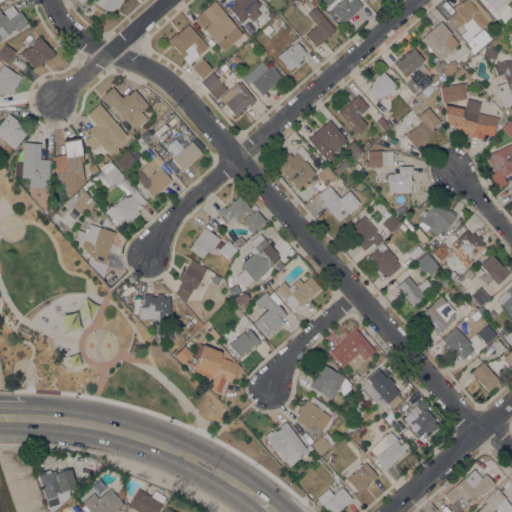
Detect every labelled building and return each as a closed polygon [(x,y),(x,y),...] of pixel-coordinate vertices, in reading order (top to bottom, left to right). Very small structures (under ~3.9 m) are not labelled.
[(96,0),(121,0),(120,3),(120,4),(118,8),(115,6),(112,12),(95,3),(96,0)] [(204,28),(211,22),(209,20),(201,26),(194,18),(201,11),(214,0),(225,13),(242,33),(223,50),(204,28)] [(256,0),(260,4),(255,9),(260,13),(251,21),(247,16),(240,22),(237,19),(238,18),(227,6),(229,5),(229,6),(233,2),(232,0),(256,0)] [(335,29),(315,46),(305,34),(316,24),(306,13),(314,7),(310,2),(312,0),(313,0),(317,4),(315,6),(335,29)] [(343,23),(330,9),(340,0),(357,0),(361,4),(362,6),(343,23)] [(466,28),(465,29),(463,27),(464,26),(462,24),(465,22),(465,21),(460,25),(459,25),(455,28),(447,19),(451,15),(455,11),(452,7),(461,0),(462,2),(464,0),(475,0),(485,10),(485,9),(486,9),(490,12),(489,13),(488,14),(491,18),(478,30),(479,31),(482,28),(490,37),(474,52),(466,42),(467,41),(464,38),(462,33),(466,29),(466,28)] [(506,0),(495,10),(485,0),(506,0)] [(0,11),(2,15),(4,14),(2,10),(10,3),(17,12),(19,10),(28,22),(17,30),(15,28),(0,39),(1,39),(0,39),(0,11)] [(420,38),(440,20),(451,33),(450,34),(458,42),(451,49),(451,50),(439,60),(420,38)] [(192,60),(194,63),(201,57),(212,69),(201,78),(191,66),(189,63),(188,63),(179,53),(172,45),(171,46),(169,44),(170,43),(167,39),(175,32),(176,33),(187,23),(198,36),(199,36),(208,46),(192,60)] [(268,24),(272,28),(266,34),(262,29),(268,24)] [(27,46),(28,47),(34,42),(33,40),(39,35),(42,38),(41,39),(49,47),(49,46),(51,48),(50,48),(54,52),(52,54),(54,55),(49,60),(47,58),(46,60),(45,59),(40,63),(39,62),(33,68),(22,55),(21,55),(19,53),(27,46)] [(290,43),(292,45),(296,41),(305,52),(301,55),(303,57),(298,62),(299,63),(296,67),(294,65),(290,69),(278,55),(290,43)] [(0,47),(3,43),(15,51),(6,63),(0,58),(0,47)] [(420,63),(421,64),(417,67),(416,67),(405,77),(392,62),(398,58),(399,59),(404,55),(403,54),(407,51),(408,52),(413,47),(424,60),(420,63)] [(497,50),(495,59),(482,56),(485,47),(497,50)] [(235,62),(238,66),(234,69),(228,62),(236,54),(239,58),(235,62)] [(244,70),(246,73),(261,60),(267,67),(271,64),(281,77),(261,94),(251,82),(251,81),(250,79),(245,83),(238,75),(243,71),(244,70)] [(447,76),(442,70),(446,66),(445,65),(450,60),(457,68),(447,76)] [(511,103),(509,105),(511,111),(511,114),(507,116),(500,108),(503,106),(495,85),(505,81),(502,73),(497,75),(492,65),(505,60),(511,60),(511,103)] [(224,63),(228,67),(223,71),(222,71),(218,75),(214,71),(224,63)] [(423,64),(429,71),(425,74),(430,80),(420,88),(409,76),(423,64)] [(0,69),(3,65),(17,74),(22,77),(20,79),(21,80),(19,83),(18,82),(16,86),(14,89),(13,89),(13,90),(11,94),(7,91),(4,96),(2,95),(1,96),(0,95),(0,69)] [(461,66),(464,71),(457,77),(454,73),(461,66)] [(393,88),(396,91),(392,95),(389,92),(383,97),(381,95),(376,99),(367,89),(372,84),(370,82),(375,78),(373,77),(377,74),(379,75),(383,71),(396,86),(393,88)] [(227,89),(216,99),(201,82),(212,72),(220,81),(227,89)] [(417,89),(412,93),(404,85),(409,80),(417,89)] [(248,90),(247,91),(255,100),(250,104),(248,103),(243,107),(245,108),(241,111),(240,110),(235,115),(233,113),(232,114),(230,112),(231,111),(219,98),(233,85),(234,86),(240,81),(248,90)] [(466,82),(468,91),(464,92),(465,98),(442,102),(440,86),(466,82)] [(416,97),(414,96),(429,83),(434,89),(418,102),(415,98),(416,97)] [(148,104),(141,111),(146,117),(134,128),(129,122),(128,123),(113,105),(110,107),(101,97),(103,95),(103,94),(112,86),(121,97),(126,93),(128,94),(134,89),(148,104)] [(357,94),(368,106),(358,115),(366,124),(357,133),(337,112),(357,94)] [(464,108),(466,98),(480,101),(478,112),(499,117),(500,114),(506,118),(501,125),(497,122),(494,135),(484,133),(482,139),(455,132),(457,126),(447,123),(448,122),(446,121),(443,104),(464,108)] [(89,132),(90,132),(88,130),(94,124),(86,114),(98,103),(127,134),(114,146),(115,147),(108,152),(104,148),(104,149),(98,143),(92,149),(84,140),(90,134),(89,132)] [(404,135),(412,128),(412,129),(421,121),(416,116),(428,106),(440,121),(432,127),(435,131),(415,148),(405,136),(404,135)] [(0,138),(0,122),(7,112),(17,120),(16,121),(20,125),(19,126),(26,132),(13,148),(0,138)] [(388,124),(383,129),(375,120),(381,116),(388,124)] [(347,140),(342,144),(327,157),(309,136),(328,119),(347,140)] [(511,156),(511,157),(511,159),(511,171),(503,176),(506,182),(495,188),(489,174),(494,172),(486,155),(511,142),(511,139),(501,127),(508,121),(511,125),(511,156)] [(140,136),(144,141),(139,146),(134,141),(140,136)] [(63,180),(56,181),(52,156),(64,154),(62,140),(78,137),(83,160),(81,161),(84,181),(66,197),(63,180)] [(191,141),(196,137),(204,146),(200,150),(202,153),(182,170),(171,157),(191,140),(191,141)] [(366,147),(362,143),(367,138),(371,142),(366,147)] [(23,141),(40,143),(39,158),(49,159),(48,178),(46,178),(46,184),(45,184),(43,184),(41,184),(40,183),(38,182),(37,182),(35,182),(33,182),(31,182),(31,180),(31,177),(21,177),(23,141)] [(124,171),(114,161),(130,145),(140,155),(124,171)] [(296,187),(295,187),(293,185),(294,184),(281,170),(280,171),(277,168),(278,167),(277,165),(282,161),(280,159),(288,152),(291,155),(296,151),(294,149),(300,145),(308,154),(303,158),(315,171),(319,168),(320,169),(325,165),(335,175),(329,180),(323,173),(319,177),(315,173),(297,188),(296,187)] [(143,151),(147,147),(153,154),(149,158),(143,151)] [(393,164),(381,165),(365,167),(364,160),(368,160),(367,150),(380,149),(380,151),(392,150),(393,164)] [(152,157),(171,180),(152,196),(133,174),(152,157)] [(345,158),(349,162),(336,174),(332,169),(345,158)] [(101,168),(110,161),(111,162),(122,176),(110,186),(101,175),(105,173),(102,169),(101,168)] [(412,173),(410,173),(410,179),(412,179),(412,184),(410,184),(410,192),(394,192),(394,191),(388,191),(388,182),(387,182),(387,173),(393,173),(393,172),(398,172),(398,165),(410,165),(410,166),(412,166),(412,173)] [(350,210),(338,221),(321,201),(323,199),(318,194),(328,185),(350,210)] [(105,210),(111,205),(112,206),(124,195),(126,197),(135,190),(144,200),(140,204),(141,206),(137,210),(140,212),(131,220),(131,219),(127,222),(125,220),(124,221),(118,226),(105,210)] [(230,225),(218,211),(224,206),(225,207),(230,203),(228,201),(232,198),(233,200),(239,195),(250,207),(230,225)] [(455,216),(443,233),(440,230),(436,235),(427,228),(429,226),(417,218),(423,210),(426,212),(434,201),(455,216)] [(256,209),(265,220),(252,232),(243,221),(256,209)] [(381,222),(391,214),(399,223),(389,231),(381,222)] [(363,249),(351,236),(353,234),(348,229),(363,215),(376,230),(375,231),(382,239),(375,245),(372,242),(363,249)] [(89,255),(89,253),(85,252),(86,249),(82,248),(82,246),(81,246),(82,241),(73,238),(77,229),(86,232),(89,223),(114,231),(106,256),(108,256),(105,264),(106,264),(102,277),(87,261),(89,255)] [(220,238),(210,252),(207,250),(202,257),(188,248),(204,226),(220,238)] [(420,230),(422,228),(424,230),(422,232),(427,238),(422,243),(412,232),(418,227),(420,230)] [(477,237),(478,236),(481,238),(479,240),(487,248),(465,267),(460,261),(454,266),(446,257),(452,252),(451,251),(454,249),(450,244),(456,238),(466,229),(470,234),(472,232),(477,237)] [(240,235),(245,241),(237,249),(231,242),(240,235)] [(240,265),(253,253),(249,249),(264,237),(268,243),(267,244),(271,249),(273,247),(276,251),(274,252),(279,258),(253,281),(240,265)] [(226,241),(235,250),(227,258),(218,249),(226,241)] [(401,264),(387,276),(383,271),(381,273),(374,266),(376,264),(372,260),(371,261),(366,256),(382,242),(401,264)] [(439,260),(431,251),(441,243),(449,252),(439,260)] [(417,244),(422,250),(413,258),(408,252),(417,244)] [(439,267),(430,275),(426,271),(424,273),(414,262),(426,252),(439,267)] [(479,264),(491,254),(501,266),(502,265),(509,273),(496,284),(485,271),(479,264)] [(190,259),(190,258),(206,267),(206,268),(195,288),(193,287),(184,303),(175,292),(181,281),(176,278),(181,268),(184,270),(190,259)] [(458,276),(453,280),(448,274),(453,270),(458,276)] [(210,280),(214,273),(221,277),(217,284),(210,280)] [(443,285),(438,279),(445,273),(450,279),(443,285)] [(300,305),(298,302),(293,307),(275,287),(283,281),(288,286),(298,277),(302,282),(309,275),(320,287),(300,305)] [(407,275),(417,286),(426,278),(433,287),(412,306),(401,293),(402,293),(395,286),(407,275)] [(246,280),(249,288),(230,295),(227,288),(246,280)] [(511,320),(506,312),(507,311),(500,304),(501,303),(496,298),(506,290),(511,284),(511,320)] [(489,297),(479,305),(475,300),(472,303),(468,298),(471,296),(470,295),(480,287),(489,297)] [(286,314),(280,319),(283,322),(279,326),(276,329),(275,328),(274,329),(275,330),(268,336),(267,334),(266,335),(260,328),(259,330),(252,322),(268,309),(264,304),(262,305),(261,305),(258,307),(253,301),(265,291),(286,314)] [(246,295),(248,294),(250,299),(244,302),(246,306),(241,309),(231,298),(244,292),(246,295)] [(156,296),(156,293),(163,293),(163,296),(169,296),(170,312),(164,312),(164,316),(158,316),(158,318),(138,318),(138,306),(143,306),(143,294),(151,294),(151,296),(156,296)] [(426,318),(421,313),(433,302),(433,301),(441,295),(454,310),(451,312),(454,315),(452,316),(454,318),(436,333),(431,327),(433,326),(429,322),(428,323),(424,319),(426,318)] [(474,320),(470,315),(476,310),(480,315),(474,320)] [(208,320),(211,324),(207,328),(203,325),(202,324),(207,319),(208,320)] [(459,330),(470,343),(468,345),(473,350),(462,359),(458,354),(456,356),(452,351),(450,352),(447,349),(449,348),(441,338),(455,326),(459,330)] [(242,331),(244,333),(249,328),(251,330),(250,331),(259,341),(254,346),(253,344),(248,348),(249,349),(246,353),(244,352),(239,356),(228,344),(242,331)] [(356,328),(375,350),(353,369),(346,362),(342,366),(340,363),(339,364),(337,362),(338,361),(330,351),(356,328)] [(494,335),(489,339),(483,332),(488,328),(494,335)] [(511,346),(503,336),(509,331),(509,332),(511,329),(511,346)] [(504,347),(500,350),(493,342),(497,339),(504,347)] [(207,387),(213,374),(212,373),(210,377),(192,370),(194,366),(185,363),(186,361),(188,362),(191,356),(196,358),(202,344),(221,351),(219,357),(237,364),(230,381),(228,380),(223,393),(212,389),(207,387)] [(184,345),(192,353),(183,363),(175,354),(184,345)] [(470,371),(482,361),(499,381),(495,384),(496,385),(494,386),(493,386),(492,387),(492,388),(491,389),(490,388),(487,391),(470,371)] [(336,389),(330,399),(322,394),(322,393),(309,385),(322,363),(345,376),(345,377),(351,384),(350,389),(342,395),(340,391),(336,389)] [(388,414),(385,411),(390,407),(387,403),(380,409),(374,402),(370,406),(358,392),(365,386),(361,381),(377,367),(387,378),(388,376),(394,383),(393,384),(399,392),(397,394),(401,398),(391,408),(392,409),(389,412),(389,413),(388,414)] [(300,408),(299,407),(301,403),(303,404),(306,399),(307,399),(310,394),(324,404),(321,409),(322,410),(313,424),(310,422),(307,428),(295,419),(299,414),(297,413),(300,408)] [(357,395),(360,399),(357,402),(364,410),(357,420),(350,413),(353,398),(357,395)] [(426,405),(420,410),(415,404),(420,399),(426,405)] [(402,418),(412,409),(417,415),(425,408),(438,423),(433,427),(434,428),(431,431),(430,430),(425,434),(423,432),(418,436),(402,418)] [(346,432),(349,416),(360,426),(346,432)] [(282,460),(281,459),(280,459),(278,456),(279,456),(269,442),(268,443),(266,440),(267,440),(266,438),(272,434),(270,431),(274,429),(276,431),(279,429),(281,427),(279,425),(285,421),(306,449),(298,455),(300,457),(289,466),(283,459),(282,460)] [(382,437),(381,436),(386,432),(386,433),(390,430),(398,440),(397,441),(400,445),(403,442),(407,446),(404,449),(405,451),(386,468),(369,449),(382,437)] [(322,435),(326,432),(333,441),(329,444),(331,445),(320,455),(310,444),(321,434),(322,435)] [(350,475),(349,474),(351,472),(352,473),(365,462),(377,475),(372,480),(370,479),(366,483),(367,485),(364,488),(362,486),(357,491),(346,479),(350,475)] [(69,495),(49,511),(36,473),(49,469),(50,471),(54,469),(55,472),(57,472),(57,470),(66,467),(66,469),(69,468),(75,486),(68,489),(69,495)] [(448,511),(444,508),(450,502),(443,494),(473,468),(481,477),(485,473),(495,484),(492,486),(482,494),(481,492),(457,511),(448,511)] [(336,511),(328,511),(321,504),(322,503),(316,497),(327,487),(333,493),(341,486),(352,498),(336,511)] [(123,503),(112,511),(89,511),(81,502),(93,492),(97,497),(109,487),(115,494),(120,489),(124,490),(124,495),(120,499),(123,503)] [(155,511),(140,511),(127,505),(137,488),(151,496),(154,490),(165,496),(155,511)] [(476,511),(487,502),(484,499),(497,488),(506,498),(505,499),(511,506),(511,509),(509,511),(499,511),(495,507),(493,510),(495,511),(476,511)]
